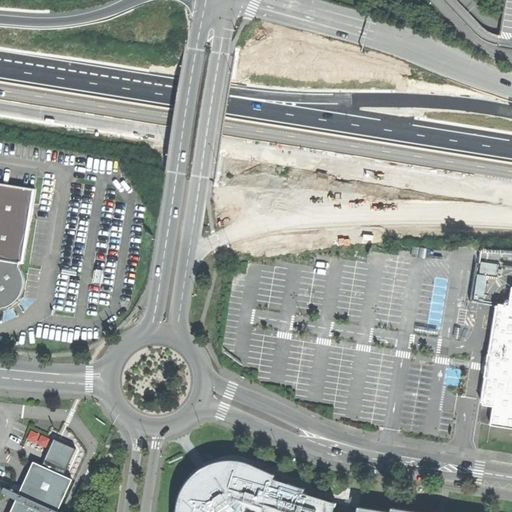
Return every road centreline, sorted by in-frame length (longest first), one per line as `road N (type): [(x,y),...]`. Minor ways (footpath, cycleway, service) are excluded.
road 1 (trunk): [(0,95),(511,177)]
road 2 (trunk): [(511,149),(0,68)]
road 3 (trunk): [(188,265),(213,240),(268,224),(431,213),(511,218)]
road 4 (tertiary): [(206,2),(155,314),(145,329)]
road 5 (tertiary): [(198,404),(322,449),(511,486)]
road 6 (tertiary): [(511,468),(355,441),(205,381)]
road 7 (tertiary): [(188,265),(227,4)]
road 8 (trunk): [(454,66),(254,3)]
road 9 (trunk): [(454,66),(394,27),(306,0)]
road 10 (trunk): [(134,0),(57,21),(0,18)]
